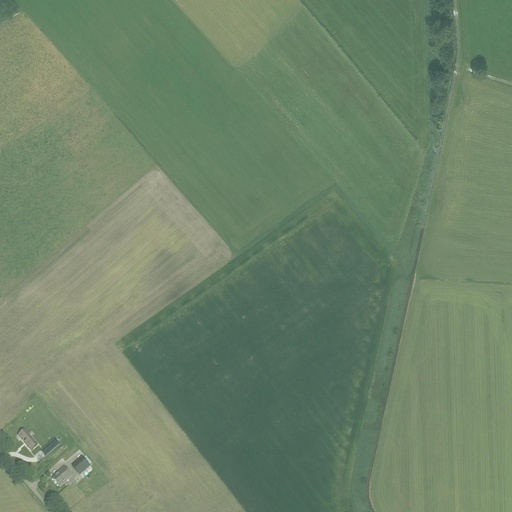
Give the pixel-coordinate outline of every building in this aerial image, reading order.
[(20,434),(18,436),(21,439),(31,450),(37,445),(31,437),(28,434),(24,430),(20,434)] [(57,448),(66,458),(68,456),(70,458),(74,455),(72,453),(76,450),(77,452),(80,449),(78,447),(81,444),(77,440),(77,439),(73,434),(57,448)] [(50,444),(41,451),(45,456),(59,444),(57,442),(55,440),(50,444)] [(90,466),(82,456),(71,466),(80,475),(90,466)] [(59,487),(72,476),(64,467),(51,478),(59,487)]
